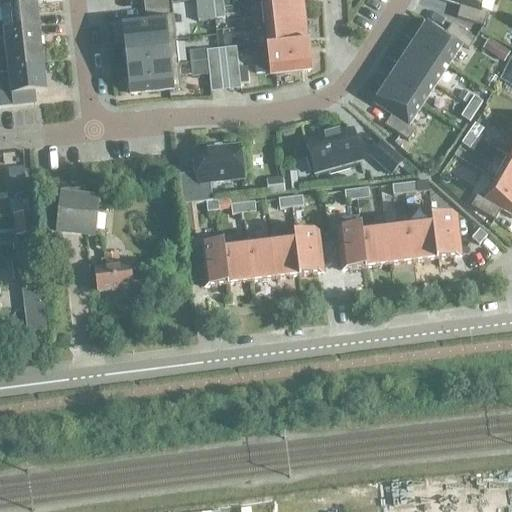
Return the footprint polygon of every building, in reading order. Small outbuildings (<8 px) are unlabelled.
[(0,0),(1,10),(36,6),(35,0),(0,0)] [(223,8),(222,0),(212,0),(213,9),(223,8)] [(305,23),(302,0),(299,0),(263,4),(265,28),(305,23)] [(480,13),(483,0),(441,0),(441,2),(460,8),(457,20),(483,28),(487,16),(480,13)] [(176,42),(171,5),(144,8),(145,20),(130,22),(123,23),(123,30),(125,48),(176,42)] [(0,32),(39,28),(36,6),(1,10),(3,23),(0,23),(0,32)] [(225,20),(223,8),(213,9),(215,22),(225,20)] [(211,43),(212,18),(182,17),(181,42),(211,43)] [(308,47),(305,23),(265,28),(268,52),(308,47)] [(468,51),(476,41),(452,25),(445,36),(435,28),(434,29),(428,25),(424,30),(414,45),(448,67),(462,47),(468,51)] [(6,53),(41,49),(39,28),(0,32),(0,40),(5,40),(6,53)] [(178,66),(176,42),(125,48),(128,71),(178,66)] [(448,67),(414,45),(401,65),(435,87),(448,67)] [(310,65),(308,47),(268,52),(270,76),(303,73),(303,72),(310,72),(310,65)] [(0,75),(44,71),(41,49),(6,53),(8,66),(0,67),(0,75)] [(237,59),(236,49),(224,51),(225,61),(237,59)] [(496,57),(504,62),(509,54),(501,49),(496,57)] [(219,61),(218,51),(206,53),(207,63),(219,61)] [(238,69),(237,59),(225,61),(226,71),(238,69)] [(222,89),(219,61),(207,63),(210,91),(222,89)] [(435,87),(401,65),(388,85),(422,107),(435,87)] [(181,91),(178,66),(128,71),(130,89),(131,96),(138,95),(181,91)] [(44,71),(0,75),(0,83),(10,83),(13,109),(46,105),(45,93),(46,93),(44,71)] [(408,128),(422,107),(388,85),(378,100),(379,100),(375,106),(381,110),(391,117),(385,127),(408,143),(415,132),(408,128)] [(468,107),(473,99),(463,92),(458,100),(468,107)] [(476,114),(482,104),(474,98),(473,99),(468,107),(467,109),(476,114)] [(469,124),(476,114),(467,109),(461,119),(469,124)] [(476,141),(483,131),(475,126),(468,136),(476,141)] [(361,164),(352,131),(306,144),(310,158),(306,159),(310,174),(314,173),(315,177),(361,164)] [(470,151),(476,141),(468,136),(461,145),(470,151)] [(481,140),(469,162),(488,173),(501,152),(481,140)] [(391,177),(403,163),(382,145),(370,158),(391,177)] [(211,203),(209,185),(243,181),(242,173),(248,173),(246,155),(240,156),(239,148),(194,154),(196,176),(180,178),(183,206),(211,203)] [(511,189),(511,161),(508,159),(496,180),(511,189)] [(13,168),(14,185),(25,184),(23,167),(13,168)] [(511,189),(496,180),(484,201),(477,197),(471,208),(495,222),(501,212),(511,217),(511,189)] [(417,195),(416,185),(404,186),(405,196),(417,195)] [(405,196),(404,186),(392,188),(393,198),(405,196)] [(369,201),(368,191),(356,192),(357,202),(369,201)] [(357,202),(356,192),(344,194),(345,204),(357,202)] [(94,237),(99,199),(61,195),(57,233),(94,237)] [(303,209),(302,199),(290,200),(291,210),(303,209)] [(291,210),(290,200),(278,202),(279,212),(291,210)] [(219,213),(218,203),(206,204),(207,214),(219,213)] [(256,214),(254,204),(242,206),(244,216),(256,214)] [(244,216),(242,206),(230,207),(232,217),(244,216)] [(32,236),(30,215),(13,216),(15,238),(32,236)] [(461,251),(457,218),(432,221),(437,262),(455,259),(461,258),(460,251),(461,251)] [(437,262),(432,221),(408,224),(413,264),(437,262)] [(413,264),(408,224),(385,227),(389,267),(413,264)] [(389,267),(385,227),(361,230),(366,270),(389,267)] [(366,270),(361,230),(336,233),(340,266),(340,265),(341,273),(348,272),(366,270)] [(479,247),(487,238),(479,231),(471,240),(479,247)] [(323,268),(319,235),(295,238),(300,278),(317,276),(324,275),(323,268)] [(300,278),(295,238),(271,241),(276,281),(300,278)] [(276,281),(271,241),(247,244),(252,284),(276,281)] [(252,284),(247,244),(223,247),(228,287),(252,284)] [(228,287),(223,247),(199,250),(202,282),(203,282),(204,289),(210,289),(228,287)] [(144,293),(142,276),(133,277),(132,267),(119,269),(117,254),(100,256),(102,271),(94,272),(97,294),(120,291),(120,296),(144,293)] [(38,259),(20,262),(22,281),(23,288),(41,285),(38,259)] [(25,310),(44,308),(42,288),(22,290),(25,310)]
